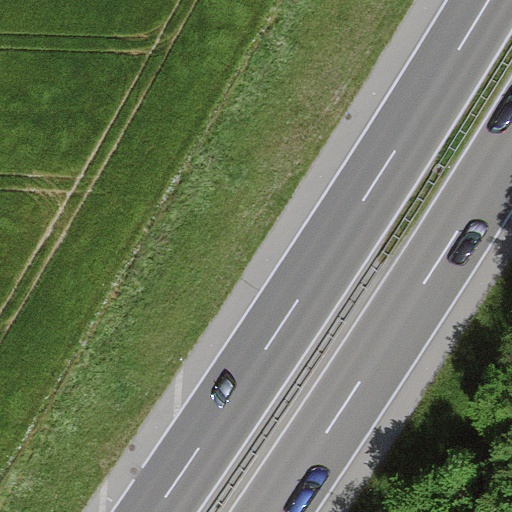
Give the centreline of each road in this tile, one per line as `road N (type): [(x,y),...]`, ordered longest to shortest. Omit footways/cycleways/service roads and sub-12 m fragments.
road 1 (motorway): [(488,0),(154,511)]
road 2 (motorway): [(272,511),(511,142)]
